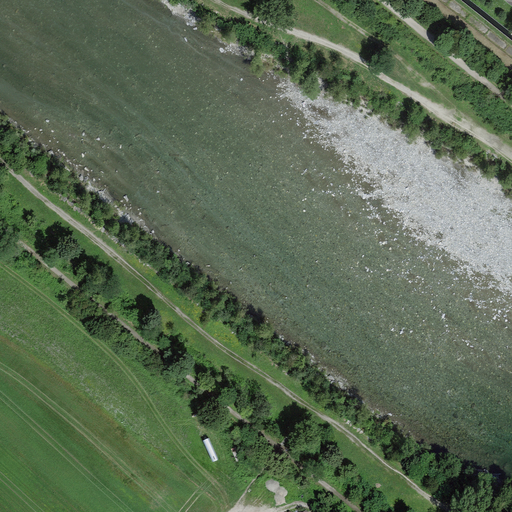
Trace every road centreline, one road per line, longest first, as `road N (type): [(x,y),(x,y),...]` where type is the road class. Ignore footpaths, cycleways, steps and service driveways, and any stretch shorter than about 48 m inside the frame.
road 1 (track): [(278,447),(0,227)]
road 2 (track): [(469,125),(348,53),(221,0)]
road 3 (track): [(317,0),(469,125)]
road 4 (track): [(382,0),(511,102)]
